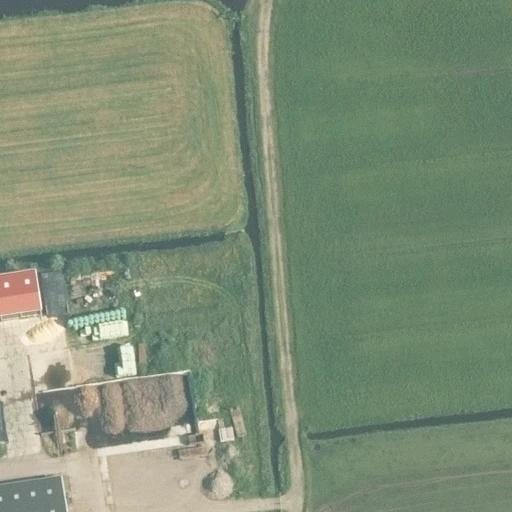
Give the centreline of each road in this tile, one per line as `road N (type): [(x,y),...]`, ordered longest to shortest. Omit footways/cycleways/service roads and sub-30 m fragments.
road 1 (track): [(267,0),(269,166),(297,511)]
road 2 (track): [(124,511),(296,503)]
